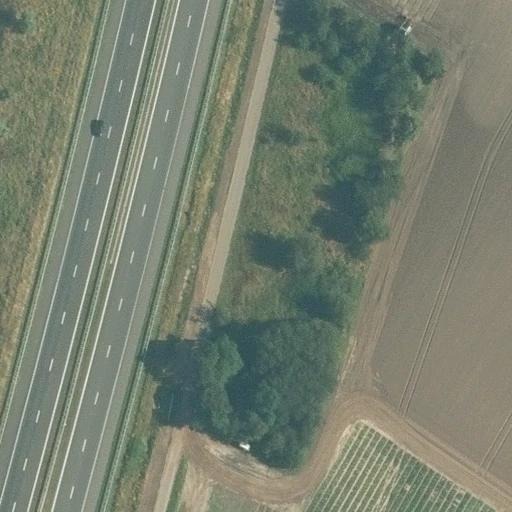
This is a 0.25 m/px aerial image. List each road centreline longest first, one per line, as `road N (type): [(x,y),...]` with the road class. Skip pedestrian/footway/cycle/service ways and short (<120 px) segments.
road 1 (motorway): [(143,0),(10,511)]
road 2 (unclassified): [(151,511),(281,0)]
road 3 (motorway): [(63,511),(192,0)]
